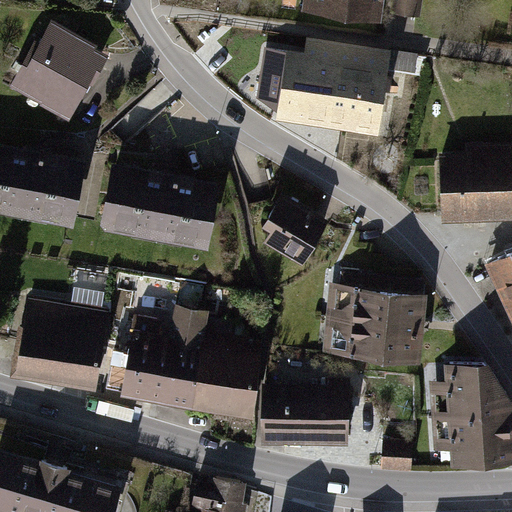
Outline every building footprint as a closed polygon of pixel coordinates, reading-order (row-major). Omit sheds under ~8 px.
[(305,0),(304,9),(377,18),(378,0),(305,0)] [(49,16),(4,91),(69,123),(110,52),(49,16)] [(383,52),(293,40),(283,109),(373,122),(383,52)] [(395,67),(420,70),(422,51),(397,49),(395,67)] [(487,137),(456,138),(458,198),(511,196),(511,126),(487,128),(487,137)] [(82,160),(0,145),(0,205),(71,218),(82,160)] [(217,185),(116,164),(105,221),(206,241),(217,185)] [(282,221),(273,238),(305,256),(325,220),(280,195),(269,214),(282,221)] [(511,250),(490,261),(511,306),(511,250)] [(423,281),(342,272),(334,348),(415,356),(423,281)] [(108,310),(29,298),(18,369),(97,381),(108,310)] [(177,312),(172,339),(117,330),(109,384),(252,407),(263,340),(233,336),(236,322),(177,312)] [(499,380),(484,362),(451,361),(452,385),(437,386),(439,438),(455,438),(457,460),(511,456),(511,427),(510,402),(499,380)] [(323,387),(264,386),(263,435),(348,435),(349,378),(323,378),(323,387)] [(414,440),(384,438),(382,465),(412,467),(414,440)] [(110,511),(118,486),(1,451),(0,455),(0,503),(30,511),(110,511)] [(251,511),(254,491),(212,486),(210,501),(184,498),(183,511),(168,510),(167,511),(251,511)]
